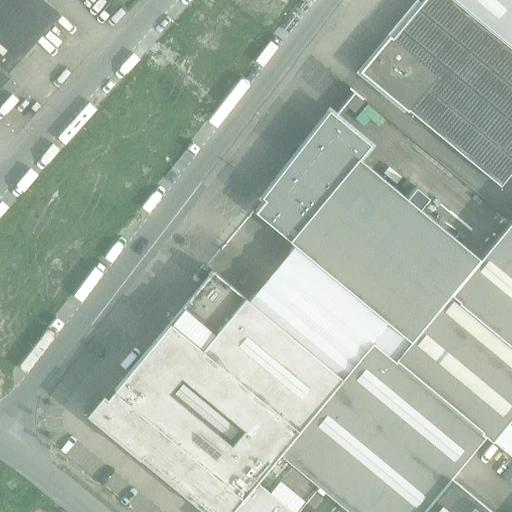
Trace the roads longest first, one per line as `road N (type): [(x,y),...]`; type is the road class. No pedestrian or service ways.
road 1 (unclassified): [(0,424),(327,0)]
road 2 (unclassified): [(154,0),(0,173)]
